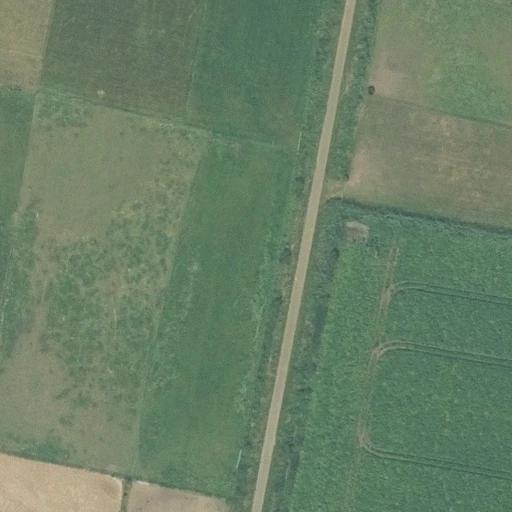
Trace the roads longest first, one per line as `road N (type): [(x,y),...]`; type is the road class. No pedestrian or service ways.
road 1 (unclassified): [(250,511),(342,0)]
road 2 (track): [(511,230),(306,191)]
